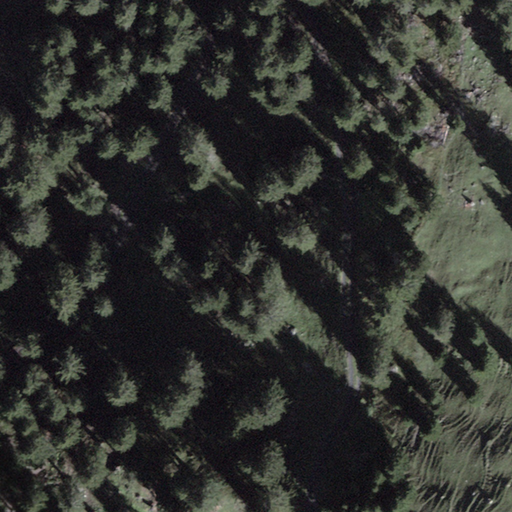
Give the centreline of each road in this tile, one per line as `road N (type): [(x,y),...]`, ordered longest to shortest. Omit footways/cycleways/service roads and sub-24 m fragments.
road 1 (track): [(309,511),(314,472),(356,379),(345,289),(345,163),(303,0)]
road 2 (track): [(212,0),(208,49),(127,224),(68,306),(0,365)]
